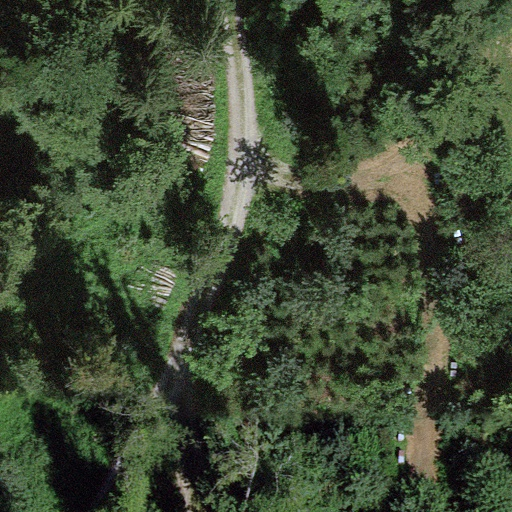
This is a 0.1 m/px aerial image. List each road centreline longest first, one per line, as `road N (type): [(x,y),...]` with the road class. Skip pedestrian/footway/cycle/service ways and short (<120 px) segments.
road 1 (track): [(225,0),(247,128),(242,166),(173,388),(103,511)]
road 2 (track): [(311,0),(247,128)]
road 3 (track): [(173,388),(198,511)]
